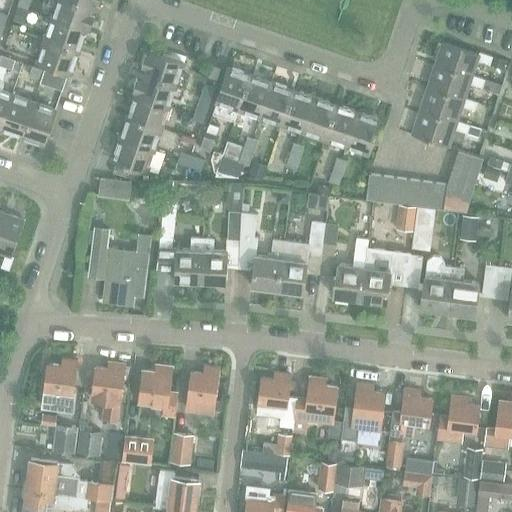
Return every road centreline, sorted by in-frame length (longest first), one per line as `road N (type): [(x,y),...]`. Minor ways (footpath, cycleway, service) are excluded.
road 1 (residential): [(419,0),(387,92),(138,6)]
road 2 (residential): [(511,367),(248,333)]
road 3 (residential): [(248,333),(38,314)]
road 4 (residential): [(68,188),(138,6)]
road 5 (residential): [(228,511),(248,333)]
road 6 (residential): [(38,314),(68,188)]
